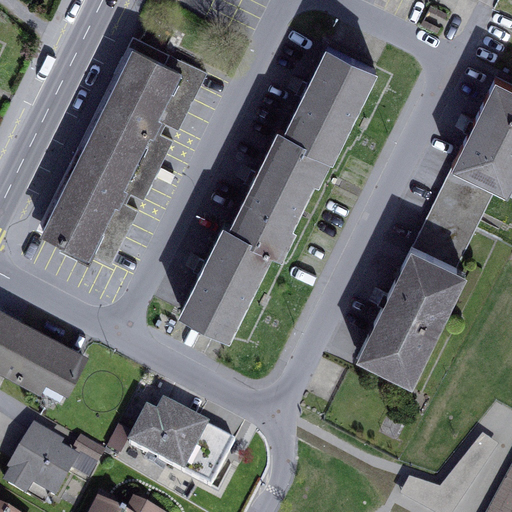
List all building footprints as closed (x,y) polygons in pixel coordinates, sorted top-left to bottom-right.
[(124,71),(135,49),(176,70),(180,63),(131,39),(37,228),(44,231),(73,173),(91,137),(124,71)] [(326,153),(326,154),(332,157),(375,70),(328,47),(310,84),(303,97),(286,132),(285,133),(326,153)] [(124,71),(91,137),(158,170),(173,140),(154,131),(157,126),(159,120),(178,130),(207,73),(181,60),(180,63),(176,70),(135,49),(124,71)] [(511,85),(496,78),(473,123),(470,129),(464,126),(461,131),(468,135),(433,206),(476,227),(497,187),(507,192),(511,182),(511,85)] [(302,96),(303,97),(310,84),(308,83),(302,96)] [(464,126),(470,129),(473,123),(467,120),(464,126)] [(271,249),(277,251),(326,154),(326,153),(285,133),(286,132),(280,130),(259,173),(252,185),(231,227),(231,228),(272,248),(271,249)] [(144,199),(158,170),(91,137),(73,173),(44,231),(111,265),(138,210),(119,201),(122,196),(125,190),(144,199)] [(250,185),(252,185),(259,173),(257,172),(250,185)] [(456,292),(447,287),(456,268),(476,227),(433,206),(388,295),(382,306),(358,354),(403,376),(412,358),(421,362),(456,292)] [(194,315),(229,334),(271,249),(272,248),(231,228),(231,227),(225,224),(207,261),(201,274),(182,310),(194,315)] [(199,273),(201,274),(207,261),(205,260),(199,273)] [(447,287),(456,292),(465,273),(456,268),(447,287)] [(378,304),(382,306),(388,295),(384,293),(378,304)] [(61,399),(83,358),(61,347),(62,345),(1,312),(0,313),(0,366),(39,388),(45,376),(51,380),(45,391),(61,399)] [(83,358),(84,356),(74,351),(62,345),(61,347),(83,358)] [(403,376),(412,381),(421,362),(412,358),(403,376)] [(61,399),(45,391),(51,380),(45,376),(39,388),(45,403),(61,399)] [(211,487),(235,442),(214,431),(164,405),(160,413),(158,417),(147,411),(130,445),(211,487)] [(149,407),(147,411),(158,417),(160,413),(149,407)] [(120,452),(129,434),(118,428),(109,446),(120,452)] [(51,493),(54,495),(71,466),(76,458),(57,447),(60,443),(43,433),(40,437),(33,433),(11,470),(14,472),(8,483),(30,496),(37,485),(51,493)] [(400,496),(429,511),(454,511),(499,446),(483,435),(440,489),(409,479),(400,496)] [(96,465),(104,452),(82,439),(79,445),(74,452),(78,454),(96,465)] [(71,466),(90,477),(96,465),(78,454),(76,458),(71,466)] [(511,466),(487,511),(502,511),(511,494),(511,466)] [(30,496),(45,505),(51,493),(37,485),(30,496)] [(511,511),(511,494),(502,511),(511,511)] [(155,511),(135,501),(129,511),(117,511),(100,503),(95,511),(155,511)]
